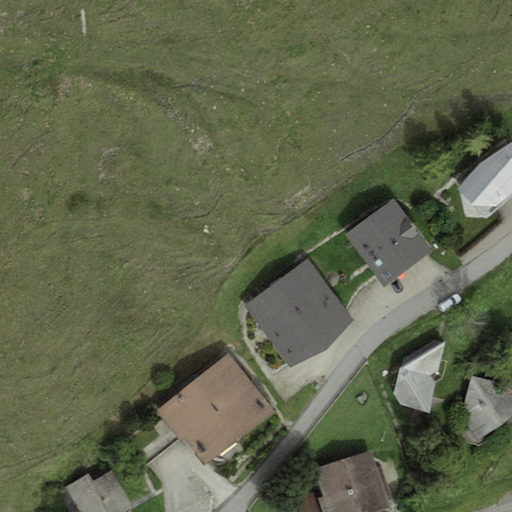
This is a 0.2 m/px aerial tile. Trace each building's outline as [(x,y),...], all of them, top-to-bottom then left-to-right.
[(511,143),(479,164),(458,189),(474,206),(495,207),(511,193),(511,143)] [(394,200),(346,235),(381,285),(432,250),(394,200)] [(308,260),(245,306),(291,368),(325,352),(352,322),(308,260)] [(430,413),(444,342),(399,369),(393,397),(402,406),(430,413)] [(228,354),(156,411),(203,470),(275,413),(228,354)] [(511,384),(509,385),(472,376),(460,416),(478,440),(501,426),(511,417),(511,384)] [(377,511),(389,508),(371,451),(315,469),(321,485),(324,497),(319,499),(323,511),(377,511)] [(79,511),(125,511),(133,507),(112,471),(93,482),(88,475),(66,488),(70,495),(79,511)] [(324,497),(321,485),(293,494),(298,511),(323,511),(319,499),(324,497)]
